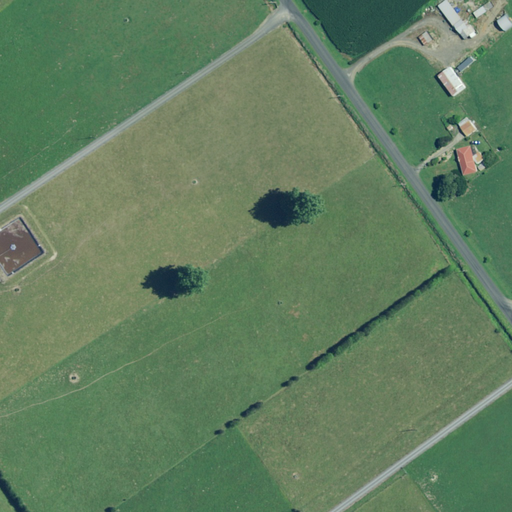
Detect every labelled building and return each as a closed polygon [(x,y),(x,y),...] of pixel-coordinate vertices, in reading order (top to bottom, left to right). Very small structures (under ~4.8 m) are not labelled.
[(455,25),(463,19),(448,0),(447,0),(440,6),(454,25),(455,25)] [(495,7),(492,1),(475,13),(479,18),(495,7)] [(511,25),(511,19),(508,14),(499,20),(506,30),(511,25)] [(463,19),(455,25),(456,26),(466,39),(477,31),(472,24),(466,17),(463,19)] [(440,36),(435,27),(420,37),(426,45),(440,36)] [(467,87),(452,67),(440,76),(455,96),(467,87)] [(473,123),(468,115),(458,122),(469,136),(480,128),(475,121),(473,123)] [(472,146),(459,150),(465,175),(479,172),(477,165),(487,158),(481,151),(475,156),(472,146)] [(488,166),(485,162),(479,166),(482,171),(488,166)]
